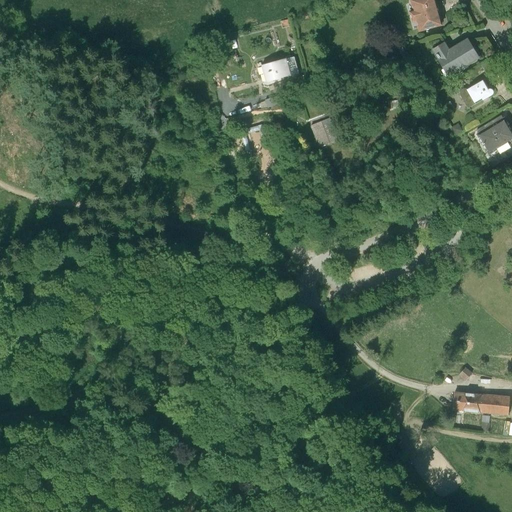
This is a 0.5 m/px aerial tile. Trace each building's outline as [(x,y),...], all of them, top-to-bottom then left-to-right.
[(433,0),(409,0),(412,11),(409,12),(412,22),(415,21),(418,32),(441,26),(433,0)] [(444,43),(431,51),(448,78),(479,58),(468,39),(448,51),(444,43)] [(295,57),(258,66),(264,92),(301,81),(295,57)] [(490,75),(473,85),(472,85),(471,85),(469,86),(468,87),(467,88),(466,90),(466,91),(474,105),(499,90),(500,89),(501,88),(501,86),(501,85),(500,84),(498,83),(497,84),(495,84),(490,75)] [(456,97),(452,100),(447,93),(441,97),(450,111),(461,105),(456,97)] [(330,118),(311,127),(320,148),(339,140),(330,118)] [(476,138),(474,139),(486,159),(511,142),(511,139),(500,119),(474,135),(476,138)] [(469,127),(464,120),(457,125),(461,131),(469,127)] [(465,368),(459,375),(466,381),(472,374),(465,368)] [(508,416),(509,398),(455,393),(453,410),(508,416)]
